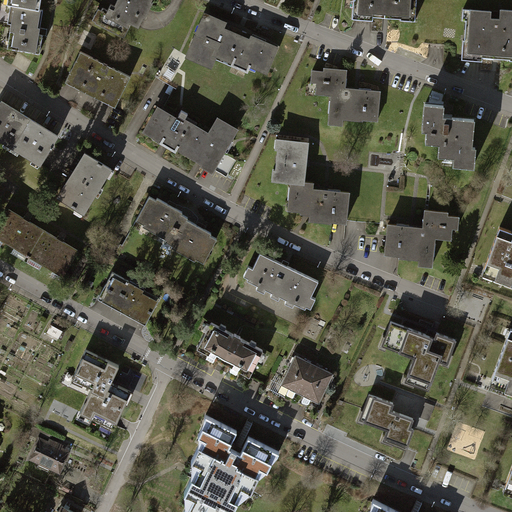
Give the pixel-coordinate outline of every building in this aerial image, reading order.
[(11,0),(11,4),(40,9),(41,0),(11,0)] [(139,27),(152,0),(121,0),(118,7),(111,3),(108,10),(102,7),(95,23),(124,37),(131,23),(139,27)] [(353,0),(353,18),(355,19),(373,20),(373,12),(386,13),(401,14),(401,20),(415,21),(416,0),(353,0)] [(11,49),(40,53),(44,28),(40,27),(43,10),(14,5),(13,12),(10,12),(8,23),(11,23),(9,40),(12,41),(11,49)] [(491,11),(463,9),(462,20),(471,20),(469,41),(463,40),(462,59),(465,59),(482,60),(483,53),(495,53),(510,54),(510,60),(511,60),(511,10),(501,10),(501,19),(490,18),(491,11)] [(212,62),(216,53),(223,35),(220,33),(224,22),(205,14),(201,25),(202,26),(199,32),(198,32),(195,39),(196,40),(193,46),(192,46),(188,56),(203,62),(205,59),(212,62)] [(223,35),(216,53),(234,61),(233,64),(247,69),(249,64),(266,71),(276,47),(252,37),(253,35),(247,32),(245,38),(226,30),(223,35)] [(80,51),(65,81),(116,107),(131,76),(80,51)] [(347,70),(324,68),(324,71),(313,70),(312,82),(320,82),(319,94),(332,95),(331,102),(332,102),(331,112),(330,112),(329,124),(343,125),(343,115),(363,117),(362,119),(378,120),(380,91),(371,90),(370,91),(360,90),(357,89),(344,88),(345,79),(346,79),(347,70)] [(0,139),(12,147),(30,118),(2,101),(0,103),(0,139)] [(444,105),(425,104),(423,129),(431,130),(430,142),(444,143),(443,155),(455,156),(454,164),(474,166),(476,147),(468,147),(470,133),(473,133),(474,119),(452,117),(452,118),(446,118),(442,117),(444,105)] [(178,144),(193,153),(206,131),(185,119),(188,114),(181,110),(177,118),(158,108),(145,130),(154,135),(155,135),(163,140),(162,141),(165,143),(175,149),(178,144)] [(30,118),(12,147),(40,164),(51,148),(52,148),(53,146),(52,146),(58,135),(30,118)] [(203,164),(212,170),(236,129),(218,118),(209,133),(206,131),(193,153),(205,160),(203,164)] [(309,142),(280,139),(276,180),(291,181),(304,183),(306,162),(309,142)] [(85,152),(58,197),(84,213),(111,168),(85,152)] [(223,152),(215,166),(226,172),(234,159),(223,152)] [(304,183),(291,181),(291,188),(292,188),(291,199),(289,199),(288,209),(301,210),(302,209),(311,210),(310,216),(331,218),(331,219),(331,220),(346,222),(350,192),(340,191),(340,192),(329,191),(329,190),(326,189),(313,188),(314,182),(304,181),(304,183)] [(511,184),(507,183),(502,195),(511,198),(511,184)] [(163,230),(169,234),(174,226),(180,230),(188,217),(181,213),(183,211),(157,197),(156,199),(149,196),(136,220),(144,224),(146,221),(152,224),(149,229),(161,235),(163,230)] [(24,218),(9,209),(0,224),(0,237),(29,254),(43,229),(30,221),(31,219),(25,216),(24,218)] [(398,224),(388,223),(385,253),(400,254),(400,253),(420,255),(419,264),(432,266),(433,254),(432,254),(433,243),(435,243),(435,236),(447,237),(448,227),(458,228),(459,216),(447,215),(448,211),(425,209),(424,218),(426,218),(425,227),(412,226),(409,226),(409,227),(397,226),(398,224)] [(196,258),(204,262),(217,238),(210,235),(211,232),(187,219),(180,230),(174,226),(165,241),(173,245),(175,242),(180,245),(179,248),(190,255),(192,251),(198,255),(196,258)] [(511,230),(500,226),(485,268),(511,277),(511,230)] [(43,229),(29,254),(63,275),(78,250),(63,241),(64,239),(58,235),(57,237),(43,229)] [(319,281),(260,252),(253,267),(249,265),(244,275),(248,277),(247,279),(258,284),(256,288),(264,292),(266,288),(272,292),(271,295),(279,299),(280,295),(286,298),(285,302),(293,306),(295,302),(305,308),(306,305),(311,307),(316,298),(311,296),(319,281)] [(160,297),(112,271),(98,298),(145,324),(160,297)] [(435,337),(391,321),(386,335),(390,336),(387,345),(414,355),(407,375),(416,378),(415,383),(429,388),(439,359),(443,360),(447,351),(451,352),(456,339),(437,332),(435,337)] [(264,350),(211,322),(210,324),(207,322),(203,329),(206,331),(197,348),(208,354),(206,357),(213,361),(215,357),(220,360),(222,356),(229,360),(227,364),(231,366),(229,370),(237,374),(239,370),(250,376),(264,350)] [(65,333),(51,325),(46,334),(57,340),(58,337),(61,339),(65,333)] [(511,337),(508,336),(492,378),(511,385),(511,337)] [(119,365),(86,349),(72,378),(92,388),(81,412),(114,428),(131,392),(111,382),(119,365)] [(302,389),(312,369),(304,365),(306,360),(296,355),(292,362),(296,364),(294,367),(291,365),(282,384),(286,386),(289,388),(286,393),(293,397),(298,387),(302,389)] [(329,380),(333,373),(322,368),(320,372),(312,369),(302,389),(306,391),(301,401),(308,404),(311,398),(314,400),(319,402),(328,383),(325,382),(326,379),(329,380)] [(393,402),(369,394),(363,410),(367,411),(364,419),(388,428),(385,435),(395,438),(393,442),(407,447),(414,428),(410,427),(413,418),(391,410),(393,402)] [(281,453),(207,417),(196,444),(203,447),(190,469),(203,475),(196,490),(188,485),(180,501),(190,506),(186,511),(233,511),(235,509),(226,504),(234,491),(250,497),(259,474),(265,476),(273,455),(279,458),(281,453)] [(49,442),(40,438),(31,457),(40,461),(38,466),(48,471),(50,466),(59,471),(68,451),(61,448),(63,444),(50,439),(49,442)] [(396,511),(376,502),(371,511),(368,510),(367,511),(396,511)]
